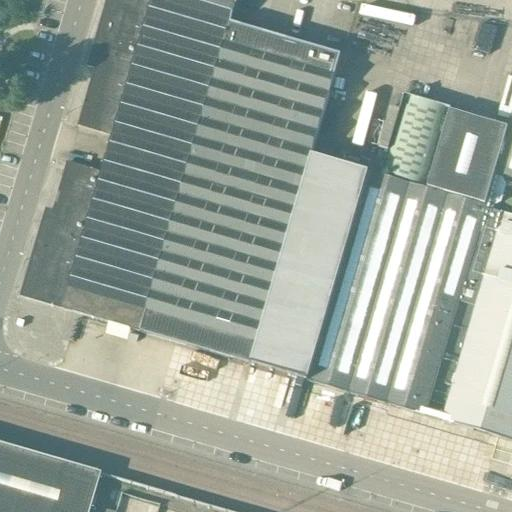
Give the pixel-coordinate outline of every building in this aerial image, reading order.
[(237,0),(107,0),(87,68),(99,72),(97,80),(92,79),(78,126),(77,126),(77,128),(113,139),(103,174),(66,164),(66,166),(67,166),(53,214),(57,215),(55,223),(48,221),(26,299),(26,298),(25,300),(53,308),(54,306),(62,308),(61,311),(250,366),(261,328),(341,57),(230,25),(237,0)] [(495,31),(478,26),(471,51),(488,56),(495,31)] [(446,108),(404,96),(382,174),(424,186),(446,108)] [(511,111),(507,129),(493,175),(511,180),(511,111)] [(484,206),(493,175),(507,129),(449,112),(427,189),(484,206)] [(311,157),(250,366),(259,369),(309,383),(320,345),(370,174),(311,157)] [(423,417),(457,303),(467,306),(453,350),(443,385),(451,387),(442,422),(511,442),(511,217),(503,214),(502,216),(484,211),(485,207),(370,174),(320,345),(309,383),(423,417)] [(86,511),(98,475),(0,446),(0,511),(86,511)]
